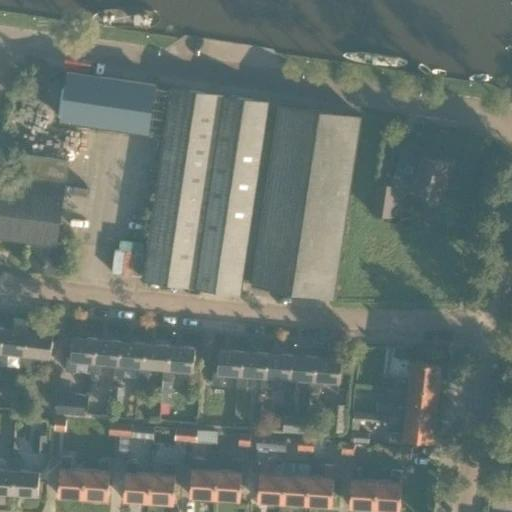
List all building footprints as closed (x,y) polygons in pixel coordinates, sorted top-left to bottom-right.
[(166,134),(173,88),(172,88),(172,92),(154,89),(154,85),(68,73),(61,120),(148,133),(148,131),(166,134)] [(242,279),(267,106),(268,102),(173,88),(166,134),(144,278),(240,293),(242,279)] [(242,279),(254,281),(254,282),(333,294),(359,117),(280,105),(280,108),(267,106),(242,279)] [(123,161),(151,162),(152,140),(124,139),(123,161)] [(426,158),(428,152),(404,144),(394,180),(413,185),(412,189),(441,197),(450,164),(426,158)] [(27,269),(60,273),(64,245),(54,243),(66,161),(12,154),(9,175),(0,173),(0,236),(31,241),(27,269)] [(148,191),(149,168),(119,167),(118,190),(148,191)] [(375,184),(371,213),(393,217),(397,187),(375,184)] [(114,275),(133,278),(136,255),(117,253),(114,275)] [(21,354),(25,355),(27,331),(3,329),(1,351),(0,351),(0,362),(6,363),(7,353),(21,354)] [(25,355),(21,354),(20,365),(30,366),(31,355),(50,357),(52,334),(27,331),(25,355)] [(97,339),(73,336),(71,359),(67,359),(64,387),(74,387),(76,360),(91,362),(95,362),(97,339)] [(97,339),(95,362),(91,362),(90,373),(100,374),(101,363),(116,364),(120,364),(122,341),(97,339)] [(140,366),(144,366),(146,343),(122,341),(120,364),(116,364),(115,375),(124,375),(125,364),(140,366)] [(164,368),(168,368),(170,345),(146,343),(144,366),(140,366),(139,377),(149,377),(150,366),(164,368)] [(161,402),(171,403),(174,369),(192,370),(194,347),(170,345),(168,368),(164,368),(161,402)] [(223,373),(237,374),(242,374),(244,351),(220,350),(218,372),(213,371),(212,383),(222,384),(223,373)] [(247,374),(261,375),(266,376),(268,353),(244,351),(242,374),(237,374),(237,385),(238,385),(246,386),(247,374)] [(268,353),(266,376),(261,375),(261,387),(270,388),(271,376),(286,377),(291,377),(293,355),(268,353)] [(293,355),(291,377),(286,377),(285,389),(295,389),(296,378),(310,379),(315,379),(317,357),(293,355)] [(315,379),(310,379),(309,391),(319,391),(320,379),(340,381),(342,358),(317,357),(315,379)] [(396,389),(408,391),(409,387),(438,391),(441,364),(412,360),(410,381),(397,379),(396,389)] [(0,382),(7,383),(9,367),(0,365),(0,382)] [(148,389),(149,378),(149,377),(139,377),(138,388),(148,389)] [(101,414),(104,386),(90,385),(87,413),(101,414)] [(122,402),(123,387),(112,386),(111,401),(122,402)] [(409,387),(408,391),(407,406),(394,405),(393,414),(393,415),(405,417),(406,413),(435,417),(438,391),(409,387)] [(57,412),(85,414),(87,395),(59,392),(57,412)] [(394,405),(394,403),(376,401),(375,412),(393,414),(394,405)] [(331,430),(344,431),(345,406),(333,406),(331,430)] [(390,422),(391,414),(354,412),(353,419),(390,422)] [(285,413),(283,430),(307,432),(308,415),(285,413)] [(406,413),(405,417),(403,432),(391,431),(390,440),(404,442),(404,439),(432,442),(435,417),(406,413)] [(54,430),(66,430),(67,419),(55,418),(54,430)] [(109,433),(121,435),(122,423),(110,422),(109,433)] [(131,424),(122,423),(121,435),(130,435),(131,424)] [(153,438),(154,427),(131,424),(130,435),(153,438)] [(175,439),(186,440),(187,430),(176,428),(175,439)] [(197,431),(187,430),(186,440),(196,441),(197,431)] [(198,431),(197,442),(217,442),(218,432),(198,431)] [(368,442),(369,433),(354,431),(354,441),(368,442)] [(239,445),(250,445),(251,434),(240,433),(239,445)] [(46,451),(47,435),(35,434),(34,450),(46,451)] [(259,435),(258,448),(273,450),(274,437),(259,435)] [(299,438),(298,450),(314,451),(314,439),(299,438)] [(342,453),(353,454),(354,442),(343,441),(342,453)] [(400,457),(411,458),(412,447),(401,446),(400,457)] [(396,458),(397,449),(384,447),(383,456),(396,458)] [(58,496),(83,497),(85,468),(70,468),(71,456),(61,455),(61,467),(59,467),(58,496)] [(190,496),(215,498),(217,469),(203,468),(204,456),(193,456),(193,468),(192,468),(190,496)] [(10,470),(9,492),(38,494),(39,472),(20,470),(20,459),(11,458),(10,470)] [(99,469),(85,468),(83,497),(108,499),(109,470),(109,458),(100,458),(99,469)] [(231,470),(217,469),(215,498),(240,500),(242,470),(241,470),(242,458),(232,458),(231,470)] [(123,500),(149,501),(150,473),(136,472),(137,460),(127,459),(126,471),(125,471),(123,500)] [(258,501),(282,502),(284,473),(271,472),(272,461),(261,460),(260,472),(258,501)] [(165,474),(150,473),(149,501),(173,503),(175,474),(175,463),(166,462),(165,474)] [(309,475),(307,504),(332,506),(334,476),(333,476),(334,465),(324,464),(323,476),(309,475)] [(350,507),(375,508),(377,479),(362,478),(363,467),(353,466),(353,477),(352,477),(350,507)] [(0,491),(9,492),(10,470),(0,468),(0,491)] [(377,479),(375,508),(400,510),(401,481),(402,469),(392,469),(391,480),(377,479)] [(309,475),(284,473),(282,502),(307,504),(309,475)]
